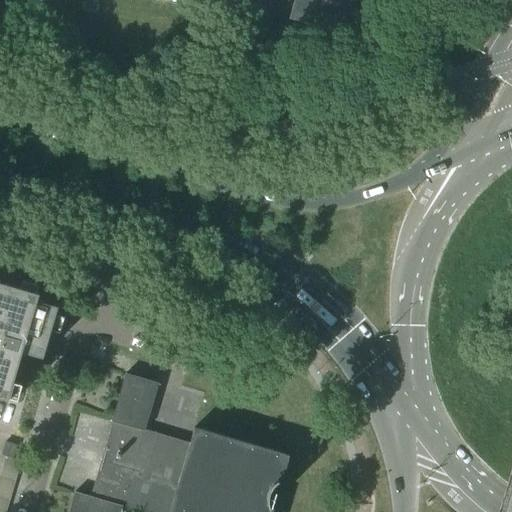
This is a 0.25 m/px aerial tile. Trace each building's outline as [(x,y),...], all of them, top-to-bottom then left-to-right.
[(294,0),(289,18),(339,33),(343,19),(358,23),(364,0),(294,0)] [(0,397),(7,400),(21,351),(42,357),(57,306),(36,300),(38,293),(0,281),(0,397)] [(189,444),(159,435),(144,431),(158,383),(125,374),(111,422),(112,422),(90,497),(74,492),(67,511),(119,511),(121,508),(136,511),(271,511),(273,508),(271,508),(271,509),(268,508),(269,507),(268,505),(268,502),(268,499),(268,497),(268,494),(269,491),(270,489),(272,486),(273,484),(275,482),(277,480),(276,479),(279,480),(279,481),(280,481),(288,456),(194,428),(189,444)] [(1,455),(5,442),(0,440),(0,497),(12,458),(1,455)] [(1,455),(12,458),(16,446),(5,442),(1,455)]
